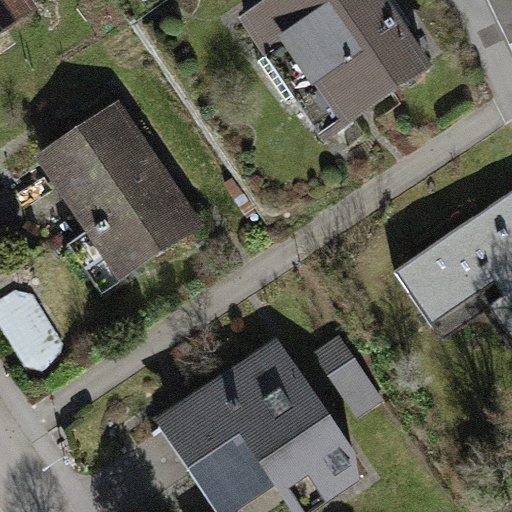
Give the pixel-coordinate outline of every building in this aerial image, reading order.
[(0,0),(0,32),(28,14),(18,0),(0,0)] [(425,69),(378,0),(277,0),(247,21),(269,54),(258,61),(286,102),(314,83),(342,125),(425,69)] [(195,230),(115,110),(44,157),(95,232),(72,247),(102,292),(195,230)] [(511,192),(395,273),(431,326),(495,283),(505,297),(490,308),(511,340),(511,192)] [(359,384),(333,348),(311,363),(337,399),(359,384)] [(278,350),(163,426),(198,478),(210,469),(233,504),(274,476),(297,511),(312,511),(364,478),(278,350)]
